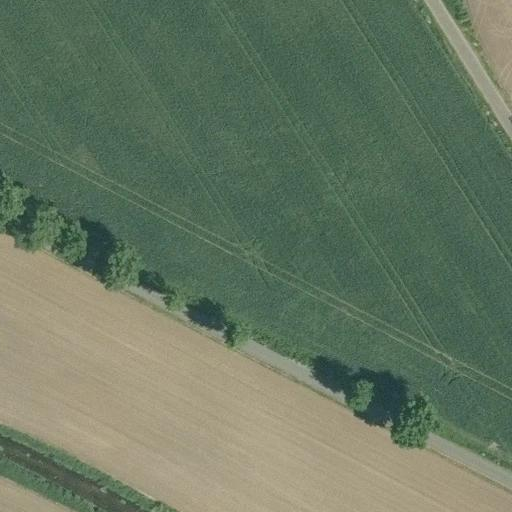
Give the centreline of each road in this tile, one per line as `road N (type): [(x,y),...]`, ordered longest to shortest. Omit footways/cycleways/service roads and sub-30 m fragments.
road 1 (unclassified): [(511,482),(0,217)]
road 2 (unclassified): [(431,0),(511,127)]
